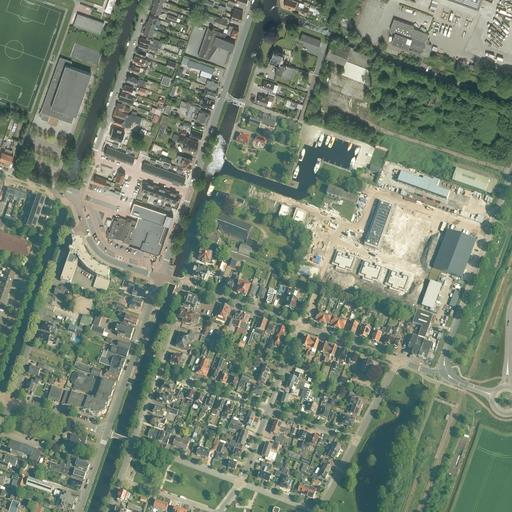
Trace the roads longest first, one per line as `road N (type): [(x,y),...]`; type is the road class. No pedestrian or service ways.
road 1 (residential): [(10,400),(67,236),(84,229)]
road 2 (unknown): [(344,99),(360,121),(511,172)]
road 3 (residential): [(339,229),(359,226),(371,193),(488,235)]
road 4 (residential): [(148,0),(92,160)]
road 5 (tertiary): [(106,433),(160,276)]
road 6 (unclassified): [(446,370),(445,353),(488,235)]
road 7 (residential): [(14,318),(57,192)]
road 8 (secondary): [(299,325),(185,285)]
